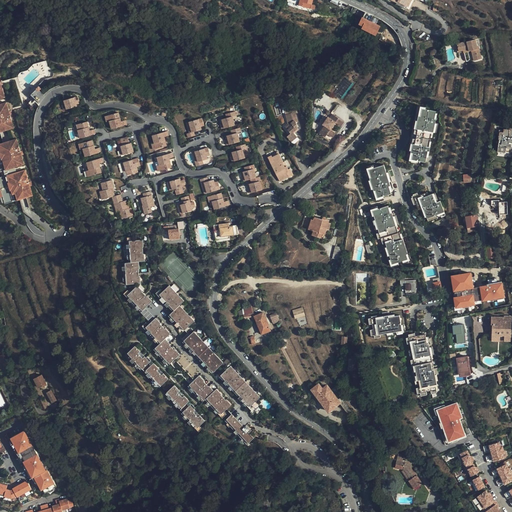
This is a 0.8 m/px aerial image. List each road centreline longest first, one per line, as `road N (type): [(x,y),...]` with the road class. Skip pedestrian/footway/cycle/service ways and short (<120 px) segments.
road 1 (residential): [(285,207),(272,198),(240,200),(220,171),(190,172),(166,122),(125,106),(95,106),(72,87),(51,93),(36,128),(46,182),(66,222),(63,235),(31,235),(0,208)]
road 2 (secondary): [(367,511),(353,460),(287,405),(215,315),(220,265),(285,207)]
road 3 (residential): [(291,446),(283,434),(253,423),(174,341),(179,336),(148,290),(148,253)]
road 4 (residential): [(381,110),(404,130),(394,161),(410,214),(437,245),(442,272)]
road 5 (secondary): [(381,110),(405,74),(403,34),(349,0)]
road 6 (secondary): [(285,207),(381,110)]
